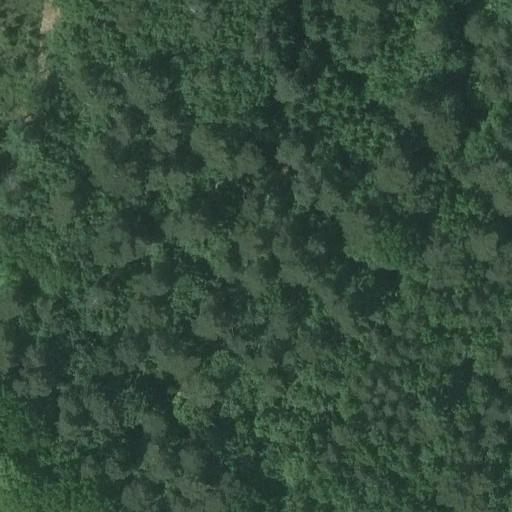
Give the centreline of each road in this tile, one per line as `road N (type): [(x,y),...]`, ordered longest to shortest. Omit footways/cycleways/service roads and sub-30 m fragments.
road 1 (track): [(511,102),(495,103),(253,511)]
road 2 (residential): [(88,511),(0,426)]
